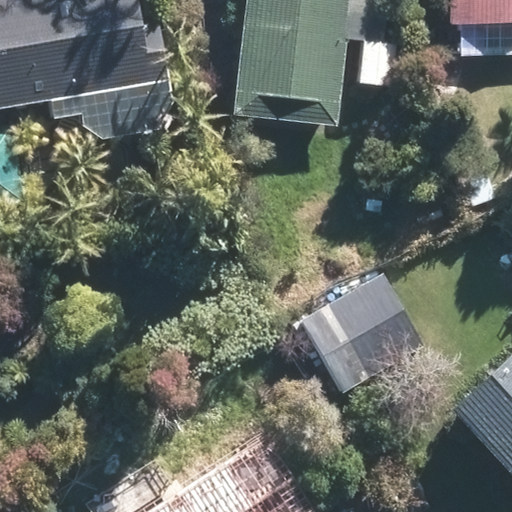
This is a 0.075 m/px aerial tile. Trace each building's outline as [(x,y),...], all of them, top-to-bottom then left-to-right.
[(180,125),(174,78),(162,0),(0,0),(0,103),(52,96),(55,118),(82,114),(86,139),(180,125)] [(249,0),(237,111),(338,122),(347,40),(365,42),(361,78),(392,82),(397,41),(379,39),(383,0),(249,0)] [(511,0),(447,0),(446,22),(455,23),(453,60),(511,63),(511,0)] [(15,133),(0,135),(0,213),(24,211),(15,133)] [(386,267),(300,317),(342,390),(428,341),(386,267)] [(511,350),(453,408),(511,469),(511,350)] [(320,511),(264,422),(118,511),(320,511)]
